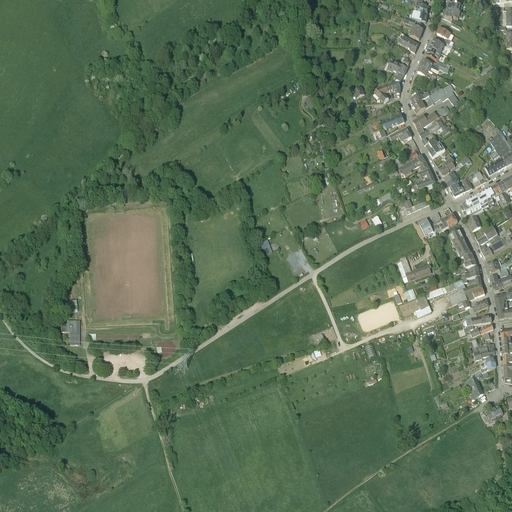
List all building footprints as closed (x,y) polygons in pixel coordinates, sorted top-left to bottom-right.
[(454,4),(448,3),(447,6),(448,6),(447,10),(448,11),(445,17),(452,20),(453,19),(458,22),(460,18),(461,14),(459,13),(461,6),(454,4)] [(429,10),(419,8),(418,10),(420,10),(419,15),(428,16),(429,10)] [(428,16),(419,15),(416,14),(413,14),(412,14),(411,20),(417,21),(417,22),(426,24),(428,16)] [(419,41),(423,31),(415,28),(411,38),(419,41)] [(454,36),(440,29),(437,35),(440,37),(443,39),(443,38),(446,39),(451,42),(454,36)] [(411,42),(407,40),(405,39),(404,38),(403,40),(402,42),(399,41),(398,45),(403,47),(408,49),(411,42)] [(445,47),(434,41),(430,49),(441,54),(445,47)] [(441,54),(430,49),(426,56),(437,62),(441,54)] [(432,65),(424,61),(421,68),(428,72),(431,67),(434,69),(437,71),(439,68),(432,65)] [(390,64),(390,65),(388,64),(385,71),(387,72),(392,74),(393,72),(396,73),(400,66),(395,64),(394,65),(390,64)] [(407,70),(400,66),(396,73),(399,75),(404,77),(407,70)] [(428,72),(421,68),(417,74),(430,80),(431,78),(432,78),(433,77),(432,77),(428,75),(428,76),(427,75),(428,72)] [(415,107),(412,108),(417,116),(426,110),(434,105),(444,99),(445,102),(448,100),(453,96),(452,93),(453,92),(451,88),(450,88),(449,86),(441,91),(429,98),(415,107)] [(386,88),(379,90),(375,94),(379,99),(384,95),(388,93),(386,88)] [(434,91),(427,95),(429,98),(441,91),(439,88),(434,91)] [(325,97),(325,95),(325,93),(323,91),(322,90),(320,89),(318,90),(316,91),(315,93),(314,95),(315,97),(316,99),(318,100),(320,100),(322,100),(324,98),(325,97)] [(352,94),(354,97),(355,96),(357,100),(365,96),(362,89),(352,94)] [(389,100),(384,95),(379,99),(384,104),(389,100)] [(417,98),(411,101),(415,107),(429,98),(427,95),(423,98),(422,96),(417,98)] [(453,96),(448,100),(452,105),(457,102),(457,101),(453,96)] [(442,110),(435,115),(439,120),(446,115),(442,110)] [(429,119),(427,120),(428,123),(426,124),(428,127),(439,120),(435,115),(434,115),(428,118),(429,119)] [(401,116),(392,119),(396,127),(404,123),(401,116)] [(424,117),(417,121),(421,128),(422,128),(423,130),(427,128),(428,127),(426,124),(428,123),(427,120),(426,121),(424,117)] [(392,119),(388,121),(391,128),(396,127),(392,119)] [(428,127),(427,128),(429,131),(441,124),(439,120),(428,127)] [(388,121),(380,124),(381,126),(383,131),(391,128),(388,121)] [(421,128),(417,121),(413,124),(417,131),(420,137),(424,134),(421,128)] [(429,131),(428,131),(431,136),(442,129),(443,131),(443,132),(444,131),(446,130),(444,128),(443,128),(441,124),(429,131)] [(407,130),(401,133),(403,137),(399,139),(401,142),(401,143),(405,141),(406,142),(412,139),(409,134),(407,130)] [(424,134),(420,137),(423,143),(426,141),(425,139),(431,136),(428,131),(424,134)] [(401,133),(392,137),(395,141),(398,140),(399,139),(403,137),(401,133)] [(507,143),(502,134),(490,144),(495,150),(501,159),(506,168),(506,169),(511,165),(507,157),(511,154),(511,151),(507,143)] [(429,154),(433,160),(445,152),(440,144),(438,145),(436,142),(432,144),(429,145),(433,151),(429,154)] [(495,150),(489,154),(494,162),(496,161),(497,162),(492,165),(497,174),(506,168),(501,159),(495,150)] [(422,157),(417,160),(422,166),(426,164),(422,157)] [(467,158),(461,164),(463,167),(470,161),(467,158)] [(392,159),(381,163),(383,168),(394,163),(392,159)] [(417,160),(414,162),(415,163),(412,164),(415,170),(420,168),(422,166),(417,160)] [(448,163),(443,166),(444,169),(440,172),(443,178),(449,173),(455,168),(452,165),(454,163),(452,160),(448,163)] [(412,164),(401,170),(405,177),(412,173),(411,172),(415,170),(412,164)] [(426,164),(422,166),(420,168),(423,174),(426,173),(430,171),(426,164)] [(492,165),(485,170),(490,178),(497,174),(492,165)] [(480,173),(475,176),(476,177),(477,179),(478,181),(479,183),(484,179),(482,176),(480,173)] [(454,175),(445,181),(447,185),(456,179),(454,175)] [(456,179),(447,185),(449,189),(453,187),(454,187),(455,185),(459,183),(456,179)] [(429,182),(420,185),(420,186),(417,187),(418,187),(419,191),(436,184),(434,180),(429,182)] [(511,185),(510,181),(503,184),(508,192),(511,190),(511,192),(511,193),(511,185)] [(378,182),(357,191),(359,194),(379,185),(378,182)] [(503,184),(497,187),(505,200),(507,199),(505,195),(504,194),(508,192),(503,184)] [(465,189),(463,190),(465,194),(472,191),(470,186),(465,189)] [(458,188),(455,190),(453,187),(449,189),(451,192),(453,195),(455,199),(465,194),(463,190),(461,192),(458,188)] [(497,187),(491,191),(495,199),(499,197),(499,200),(503,207),(507,205),(505,200),(497,187)] [(495,199),(491,191),(467,204),(460,208),(463,214),(465,212),(467,215),(481,208),(483,211),(494,205),(492,201),(495,199)] [(379,205),(395,197),(392,192),(377,201),(379,205)] [(409,201),(403,203),(406,210),(412,208),(409,201)] [(406,210),(401,212),(403,218),(427,207),(425,202),(412,208),(406,210)] [(373,220),(378,229),(384,225),(379,216),(373,220)] [(458,224),(453,216),(448,219),(450,224),(447,226),(449,229),(458,224)] [(480,230),(473,216),(471,217),(473,220),(478,231),(480,230)] [(448,219),(441,223),(443,227),(445,231),(449,229),(447,226),(450,224),(448,219)] [(360,223),(363,230),(370,227),(367,220),(360,223)] [(478,231),(473,220),(468,223),(473,233),(478,231)] [(427,222),(418,226),(426,241),(434,237),(427,222)] [(493,230),(484,235),(486,238),(488,242),(492,239),(497,236),(493,230)] [(459,231),(449,236),(454,245),(464,241),(459,231)] [(503,241),(508,237),(511,235),(509,231),(499,238),(501,242),(503,241)] [(497,236),(492,239),(494,241),(490,243),(492,248),(497,245),(501,242),(499,238),(497,236)] [(511,243),(508,237),(503,241),(507,246),(511,243)] [(486,238),(477,243),(479,247),(483,245),(488,242),(486,238)] [(262,258),(272,253),(267,241),(264,243),(264,242),(261,243),(261,244),(257,246),(262,258)] [(464,241),(454,245),(461,259),(464,259),(472,255),(464,241)] [(492,248),(490,249),(489,249),(491,254),(507,246),(503,241),(501,242),(497,245),(492,248)] [(489,249),(487,250),(485,246),(480,249),(481,254),(485,260),(492,256),(491,254),(489,249)] [(472,255),(464,259),(466,264),(475,262),(472,255)] [(406,260),(400,262),(405,278),(411,275),(406,260)] [(511,262),(511,261),(503,266),(506,270),(511,265),(511,262)] [(496,263),(488,267),(491,275),(498,272),(500,271),(499,269),(496,263)] [(503,266),(499,269),(500,271),(498,272),(500,275),(503,274),(508,273),(506,270),(503,266)] [(429,269),(417,273),(420,279),(431,275),(429,269)] [(411,275),(405,278),(408,284),(420,279),(417,273),(411,275)] [(511,282),(511,278),(503,281),(502,281),(504,289),(509,286),(511,285),(511,282)] [(498,282),(492,284),(493,291),(504,289),(502,281),(498,282)] [(481,283),(476,285),(477,287),(476,287),(471,289),(473,294),(483,291),(481,283)] [(456,290),(454,285),(437,291),(428,295),(424,296),(427,302),(456,290)] [(413,290),(404,294),(407,303),(416,299),(413,290)] [(483,291),(466,298),(468,302),(468,303),(485,296),(483,291)] [(465,297),(464,292),(459,293),(458,294),(462,304),(463,304),(462,304),(468,302),(466,298),(465,297)] [(458,294),(448,298),(452,308),(458,306),(462,304),(458,294)] [(416,299),(421,311),(429,308),(427,302),(424,296),(416,299)] [(505,297),(495,299),(496,304),(497,309),(507,307),(507,302),(505,297)] [(77,302),(64,303),(64,308),(60,309),(60,313),(67,313),(67,314),(75,314),(78,314),(77,302)] [(486,302),(476,307),(476,309),(477,309),(478,313),(488,308),(486,302)] [(507,307),(497,309),(498,313),(499,321),(504,321),(504,313),(504,311),(508,310),(507,307)] [(415,313),(418,320),(432,314),(429,308),(421,311),(415,313)] [(480,320),(472,322),(472,323),(467,324),(468,329),(473,328),(473,327),(481,326),(480,320)] [(77,323),(67,323),(67,327),(61,327),(61,335),(70,335),(70,347),(79,347),(80,323),(77,323)] [(492,327),(478,332),(480,337),(493,331),(492,327)] [(511,331),(501,334),(502,340),(508,338),(511,337),(511,331)] [(436,332),(426,337),(428,342),(438,338),(436,332)] [(478,332),(471,336),(473,341),(480,337),(478,332)] [(376,357),(374,345),(366,347),(368,359),(376,357)] [(487,348),(484,349),(483,347),(482,347),(481,345),(478,347),(479,350),(481,355),(482,360),(483,360),(486,359),(489,358),(488,353),(487,348)] [(508,357),(503,357),(504,367),(510,367),(510,365),(511,364),(511,360),(509,360),(508,357)] [(495,365),(487,367),(487,368),(483,371),(484,372),(481,373),(482,376),(485,374),(486,374),(488,373),(496,369),(495,365)] [(475,379),(467,383),(467,385),(469,384),(471,390),(473,389),(475,392),(480,389),(475,379)] [(489,386),(484,388),(487,394),(496,390),(492,384),(489,386)] [(480,389),(475,392),(475,393),(470,396),(471,398),(470,398),(470,400),(474,398),(475,401),(483,397),(480,389)] [(499,408),(491,412),(496,420),(501,417),(503,416),(499,408)] [(491,412),(484,416),(489,424),(495,420),(496,420),(491,412)]
